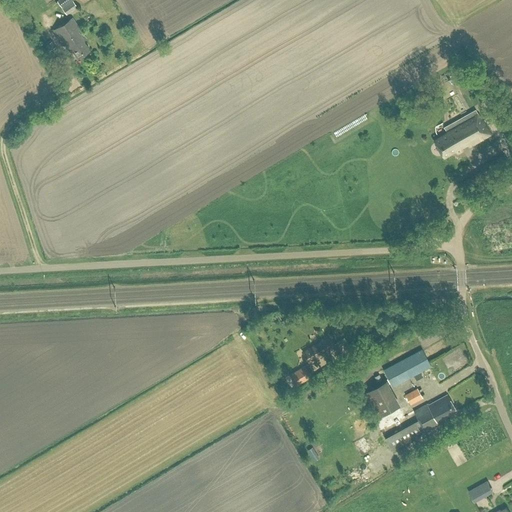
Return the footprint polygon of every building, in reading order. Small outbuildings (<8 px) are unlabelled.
[(66,13),(77,6),(73,1),(62,7),(66,13)] [(77,58),(89,49),(83,40),(86,38),(72,17),(53,29),(64,46),(67,43),(77,58)] [(458,61),(462,68),(468,64),(463,58),(458,61)] [(460,114),(466,111),(457,94),(451,97),(460,114)] [(500,128),(510,122),(496,97),(485,103),(500,128)] [(456,153),(490,133),(475,108),(443,126),(447,132),(433,140),(443,157),(455,150),(456,153)] [(469,154),(474,152),(471,145),(465,148),(469,154)] [(462,181),(467,189),(509,162),(503,153),(462,181)] [(281,322),(284,327),(297,320),(294,315),(281,322)] [(327,354),(335,349),(327,335),(319,340),(319,341),(302,352),(309,363),(326,352),(327,354)] [(400,384),(399,383),(431,366),(421,348),(382,369),(392,387),(396,385),(396,386),(400,384)] [(465,359),(452,366),(457,373),(469,366),(465,359)] [(297,385),(311,376),(304,365),(290,373),(297,385)] [(294,380),(289,383),(292,388),(297,385),(294,380)] [(410,404),(422,398),(416,387),(405,394),(410,404)] [(425,432),(438,424),(436,420),(455,410),(447,394),(428,404),(427,403),(413,410),(418,419),(425,432)] [(385,417),(378,422),(381,427),(388,422),(385,417)] [(391,450),(425,432),(418,419),(384,437),(391,450)] [(454,458),(476,447),(471,439),(450,450),(454,458)] [(359,477),(365,474),(359,465),(353,469),(359,477)] [(356,481),(352,469),(326,478),(330,491),(356,481)] [(489,484),(487,481),(469,491),(474,500),(483,495),(492,490),(489,484)]
